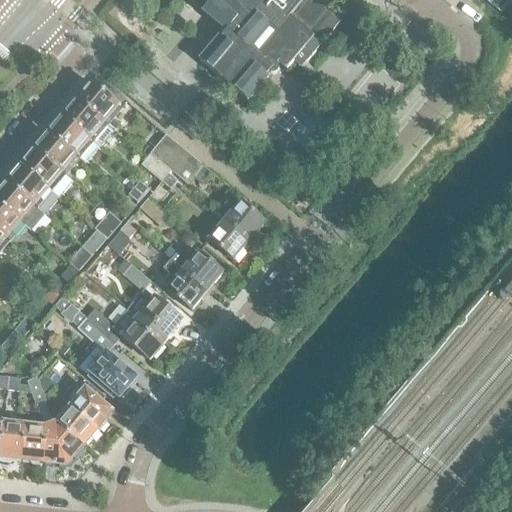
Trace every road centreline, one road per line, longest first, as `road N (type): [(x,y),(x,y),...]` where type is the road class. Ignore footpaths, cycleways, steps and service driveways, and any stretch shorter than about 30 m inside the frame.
road 1 (residential): [(314,245),(159,427),(129,511)]
road 2 (residential): [(424,0),(468,34),(470,60),(314,245)]
road 3 (residential): [(25,22),(78,63),(0,157)]
road 4 (residential): [(180,142),(314,245)]
